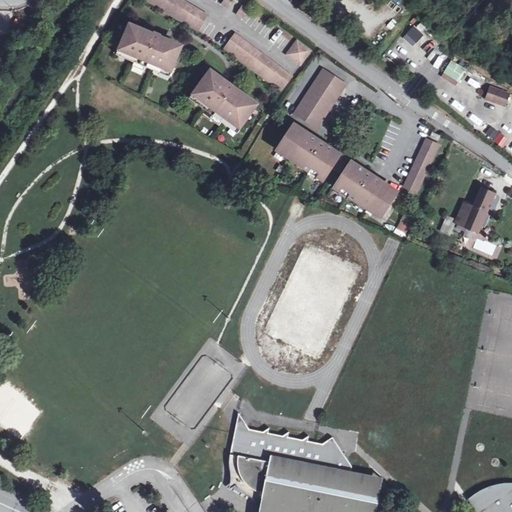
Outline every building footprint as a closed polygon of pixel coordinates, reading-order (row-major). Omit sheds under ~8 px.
[(180,0),(146,0),(198,30),(203,20),(206,15),(180,0)] [(228,10),(233,2),(230,0),(225,0),(222,6),(228,10)] [(248,12),(242,8),(236,16),(242,20),(248,12)] [(22,29),(17,26),(13,32),(18,35),(22,29)] [(413,47),(423,35),(413,26),(402,38),(413,47)] [(132,30),(122,52),(135,57),(133,61),(152,69),(163,74),(165,70),(171,72),(180,50),(165,44),(162,52),(157,50),(161,42),(162,38),(155,36),(154,39),(132,30)] [(291,77),(235,35),(232,39),(225,49),(281,91),(291,77)] [(301,65),(311,51),(297,41),(295,45),(288,55),(301,65)] [(455,87),(463,72),(450,65),(442,80),(455,87)] [(346,86),(323,71),(294,115),(317,131),(346,86)] [(224,84),(212,75),(196,97),(202,101),(199,104),(202,107),(226,123),(228,120),(240,129),(256,107),(234,92),(235,90),(229,86),(228,87),(223,94),(219,91),(224,84)] [(476,95),(483,84),(470,76),(463,87),(476,95)] [(228,87),(224,84),(219,91),(223,94),(228,87)] [(490,102),(494,90),(488,88),(485,100),(490,102)] [(494,90),(490,102),(504,107),(507,95),(494,90)] [(452,110),(464,115),(467,108),(455,103),(452,110)] [(472,115),(469,120),(480,128),(484,122),(472,115)] [(323,182),(340,155),(320,142),(319,144),(294,128),(289,137),(279,151),(288,157),(299,164),(298,166),(306,171),(310,173),(310,172),(318,177),(317,179),(323,182)] [(497,132),(492,143),(503,148),(508,138),(497,132)] [(440,137),(432,133),(429,138),(438,142),(440,137)] [(441,147),(426,140),(404,188),(418,195),(441,147)] [(372,178),(373,176),(352,163),(335,190),(340,193),(341,192),(347,196),(349,197),(349,199),(360,206),(361,205),(366,208),(381,218),(396,194),(372,178)] [(456,221),(454,224),(458,226),(466,230),(478,234),(494,196),(478,188),(470,207),(463,204),(456,221)] [(449,237),(454,224),(456,221),(447,218),(440,233),(449,237)] [(399,220),(394,233),(405,237),(410,224),(399,220)] [(243,422),(254,424),(246,413),(243,422)] [(271,430),(270,432),(257,429),(254,424),(243,422),(236,453),(244,455),(243,459),(243,462),(244,466),(245,470),(243,471),(242,473),(242,475),(241,477),(242,479),(242,482),(245,485),(248,486),(251,487),(253,486),(254,486),(257,488),(261,490),(264,491),(266,492),(267,493),(269,493),(268,501),(265,511),(380,511),(387,480),(357,473),(358,469),(339,439),(329,444),(316,442),(312,439),(310,440),(295,437),(291,435),(290,436),(274,433),(271,430)] [(244,455),(236,453),(236,456),(236,460),(236,464),(237,471),(238,474),(240,479),(242,482),(244,485),(245,487),(248,490),(250,492),(252,494),(255,496),(257,497),(259,498),(262,499),(265,500),(268,501),(269,493),(267,493),(266,492),(264,491),(261,490),(257,488),(254,486),(253,486),(251,487),(248,486),(245,485),(242,482),(242,479),(241,477),(242,475),(242,473),(243,471),(245,470),(244,466),(243,462),(243,459),(244,455)] [(511,511),(511,483),(508,483),(495,484),(488,487),(481,490),(467,499),(475,511),(511,511)]
